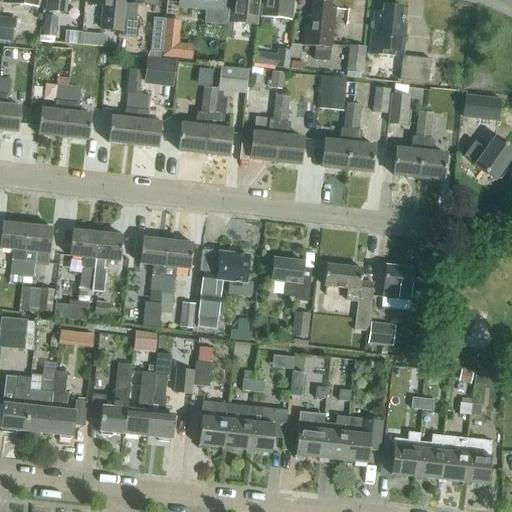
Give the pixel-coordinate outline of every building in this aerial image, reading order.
[(47,0),(46,11),(63,13),(64,0),(71,0),(78,1),(77,0),(47,0)] [(121,31),(124,3),(113,2),(112,0),(87,0),(87,5),(102,7),(100,29),(121,31)] [(156,0),(126,0),(123,35),(136,36),(137,21),(135,21),(136,4),(156,6),(156,0)] [(177,0),(177,7),(205,10),(204,23),(224,25),(226,0),(177,0)] [(256,25),(258,0),(233,0),(233,1),(230,1),(228,22),(234,22),(256,25)] [(262,0),(261,17),(260,25),(270,26),(271,18),(290,20),(291,0),(262,0)] [(328,62),(329,49),(331,49),(335,9),(331,9),(331,1),(323,0),(311,0),(310,23),(305,22),(302,46),(314,47),(313,60),(328,62)] [(374,13),(370,50),(370,55),(393,57),(394,52),(403,53),(405,26),(400,25),(402,8),(383,6),(382,14),(374,13)] [(57,16),(44,15),(42,36),(55,37),(57,16)] [(0,41),(12,43),(14,19),(0,17),(0,41)] [(161,52),(164,19),(152,18),(149,52),(161,52)] [(177,20),(164,19),(161,52),(161,57),(174,58),(177,20)] [(233,39),(234,22),(228,22),(227,22),(225,38),(233,39)] [(82,34),(81,45),(98,47),(104,47),(105,44),(105,36),(82,34)] [(349,47),(346,72),(346,78),(362,79),(365,48),(349,47)] [(291,51),(277,49),(274,67),(283,68),(288,69),(291,51)] [(175,59),(147,56),(145,83),(173,86),(175,59)] [(427,83),(430,60),(402,57),(400,80),(427,83)] [(303,70),(304,63),(290,61),(289,69),(303,70)] [(245,95),(247,70),(220,68),(217,92),(245,95)] [(284,73),(271,72),(269,89),(282,91),(284,73)] [(342,104),(345,83),(345,79),(321,77),(317,109),(341,111),(342,104)] [(0,78),(0,131),(17,133),(20,107),(6,106),(9,80),(0,78)] [(53,111),(40,110),(37,136),(62,139),(65,112),(68,87),(56,86),(53,111)] [(65,112),(62,139),(88,141),(91,115),(76,114),(79,88),(68,87),(65,112)] [(390,89),(373,87),(371,112),(387,113),(390,89)] [(203,155),(210,89),(202,88),(200,113),(197,113),(195,127),(180,125),(177,152),(203,155)] [(210,89),(203,155),(228,157),(231,131),(216,129),(217,114),(214,114),(217,89),(210,89)] [(387,125),(405,127),(408,95),(390,93),(387,125)] [(132,147),(135,120),(138,95),(126,94),(123,119),(110,117),(107,144),(132,147)] [(146,121),(148,97),(138,95),(135,120),(132,147),(157,149),(160,123),(146,121)] [(274,162),(282,96),(273,95),(270,121),(269,121),(268,135),(252,133),(249,160),(274,162)] [(282,96),(274,162),(299,165),(302,139),(287,137),(289,122),(285,122),(288,97),(282,96)] [(497,122),(499,101),(464,96),(461,118),(497,122)] [(346,171),(354,105),(344,104),(342,128),(339,127),(337,143),(324,142),(321,168),(346,171)] [(354,105),(346,171),(371,174),(374,147),(359,145),(361,130),(357,129),(360,105),(354,105)] [(422,138),(425,113),(417,112),(414,137),(422,138)] [(429,139),(432,114),(425,113),(422,138),(421,151),(418,179),(443,182),(446,155),(430,154),(432,140),(429,139)] [(418,179),(421,151),(422,138),(414,137),(412,137),(411,152),(395,150),(393,176),(418,179)] [(503,169),(511,156),(511,150),(494,138),(484,151),(475,145),(464,160),(495,181),(497,178),(500,180),(506,171),(503,169)] [(488,215),(487,201),(463,202),(463,216),(488,215)] [(23,252),(26,226),(1,223),(0,232),(0,249),(11,251),(9,276),(21,277),(24,252),(23,252)] [(24,252),(21,277),(32,278),(33,265),(47,266),(52,229),(26,226),(23,252),(24,252)] [(89,292),(93,260),(97,234),(71,231),(68,257),(81,259),(78,291),(89,292)] [(93,260),(89,292),(103,294),(104,271),(103,271),(104,261),(119,263),(122,237),(97,234),(93,260)] [(160,293),(167,242),(142,239),(139,265),(152,266),(149,292),(160,293)] [(158,313),(169,314),(175,269),(189,271),(192,245),(167,242),(160,293),(159,304),(158,308),(158,313)] [(216,275),(202,273),(197,328),(215,330),(216,320),(217,320),(221,281),(229,282),(228,295),(249,297),(251,282),(245,282),(248,257),(219,253),(216,275)] [(304,269),(305,263),(272,260),(270,282),(286,283),(284,297),(297,298),(300,302),(308,303),(308,300),(309,300),(312,270),(304,269)] [(367,332),(371,304),(373,284),(359,283),(361,269),(325,265),(323,287),(346,289),(345,302),(356,303),(353,331),(367,332)] [(410,301),(413,270),(385,267),(382,298),(410,301)] [(20,288),(18,312),(30,313),(30,309),(38,310),(40,290),(20,288)] [(38,310),(38,312),(50,313),(52,291),(40,290),(38,310)] [(106,316),(108,302),(96,300),(94,314),(106,316)] [(53,304),(52,319),(85,322),(87,302),(68,301),(67,305),(53,304)] [(143,302),(141,327),(156,328),(158,313),(158,308),(159,304),(143,302)] [(181,303),(178,328),(192,329),(194,305),(181,303)] [(309,313),(294,311),(291,335),(306,336),(309,313)] [(0,345),(23,348),(26,321),(0,318),(0,345)] [(394,325),(370,322),(367,343),(392,346),(394,325)] [(91,349),(93,335),(59,331),(57,345),(91,349)] [(211,348),(198,346),(197,361),(209,363),(211,348)] [(157,354),(154,374),(164,375),(169,376),(171,356),(157,354)] [(208,388),(211,364),(195,362),(193,386),(208,388)] [(128,377),(129,365),(116,363),(115,375),(112,397),(90,395),(88,419),(100,420),(99,432),(100,432),(100,435),(112,437),(112,434),(122,435),(124,410),(128,377)] [(472,371),(459,369),(458,380),(470,382),(472,371)] [(48,435),(55,372),(42,370),(40,392),(28,390),(23,432),(48,435)] [(175,394),(191,396),(193,372),(177,370),(175,394)] [(55,372),(48,435),(59,436),(59,439),(70,440),(70,438),(72,438),(74,426),(83,427),(85,403),(74,402),(73,412),(64,411),(66,395),(64,395),(65,373),(55,372)] [(148,438),(154,374),(140,373),(136,411),(124,410),(122,435),(148,438)] [(300,397),(303,374),(291,373),(289,395),(300,397)] [(474,373),(472,388),(496,391),(497,375),(474,373)] [(154,374),(148,438),(158,439),(158,442),(169,444),(169,440),(172,441),(175,416),(160,414),(164,375),(154,374)] [(23,432),(28,390),(29,379),(16,377),(15,389),(4,388),(0,423),(0,429),(1,430),(1,433),(12,434),(12,431),(23,432)] [(242,380),(241,391),(253,392),(254,381),(242,380)] [(254,381),(253,392),(262,394),(264,382),(254,381)] [(325,400),(326,389),(315,388),(313,399),(325,400)] [(350,392),(339,390),(337,402),(349,403),(350,392)] [(422,411),(423,400),(410,398),(409,409),(422,411)] [(423,400),(422,411),(432,412),(432,401),(423,400)] [(222,449),(227,405),(216,404),(201,402),(199,417),(201,417),(198,446),(222,449)] [(470,416),(471,405),(459,404),(458,415),(470,416)] [(246,451),(251,408),(227,405),(222,449),(246,451)] [(471,405),(470,416),(479,417),(480,406),(471,405)] [(251,408),(246,451),(270,454),(272,439),(283,440),(286,411),(251,408)] [(318,459),(322,424),(323,416),(299,413),(294,456),(318,459)] [(342,462),(348,418),(336,417),(335,425),(322,424),(318,459),(342,462)] [(348,418),(342,462),(367,464),(368,450),(378,451),(382,422),(360,419),(348,418)] [(419,443),(419,435),(407,433),(407,441),(394,439),(392,447),(390,475),(414,478),(419,443)] [(438,480),(443,437),(431,436),(430,444),(419,443),(414,478),(438,480)] [(462,483),(467,440),(443,437),(438,480),(462,483)] [(467,440),(462,483),(486,485),(491,442),(467,440)]
